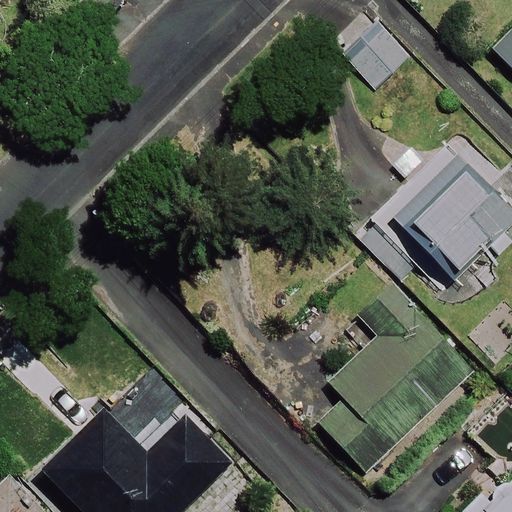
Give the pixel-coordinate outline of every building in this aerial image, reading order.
[(428,81),(366,12),(331,44),(393,112),(428,81)] [(511,26),(491,48),(511,70),(511,26)] [(511,174),(491,196),(448,153),(361,241),(401,281),(424,258),(451,284),(488,247),(495,254),(511,236),(511,174)] [(475,377),(392,287),(342,333),(361,353),(328,383),(343,400),(317,423),(367,477),(475,377)] [(146,455),(101,410),(40,471),(80,511),(182,511),(231,464),(184,417),(146,455)] [(0,511),(38,511),(6,479),(0,484),(0,511)] [(511,511),(511,482),(490,504),(481,494),(462,511),(511,511)]
